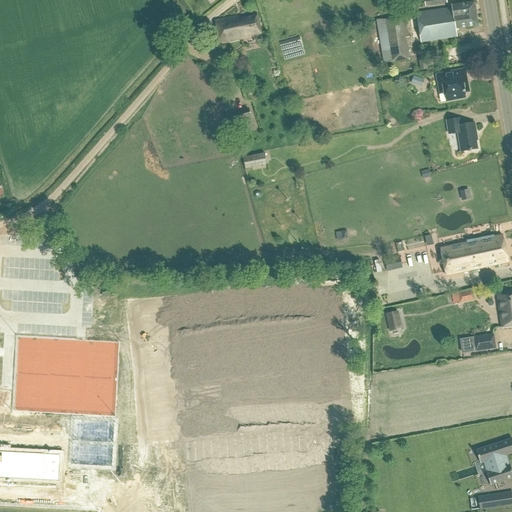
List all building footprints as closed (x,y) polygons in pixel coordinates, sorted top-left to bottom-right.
[(417,14),(422,42),(456,37),(455,29),(478,26),(474,2),(451,6),(452,9),(417,14)] [(258,16),(238,20),(238,17),(235,18),(235,17),(216,21),(221,44),(262,35),(258,16)] [(403,37),(407,37),(404,16),(385,19),(391,61),(406,58),(403,37)] [(417,59),(419,70),(426,69),(426,66),(432,65),(431,57),(417,59)] [(439,85),(444,84),(447,101),(466,98),(465,92),(468,92),(469,91),(469,90),(467,77),(459,78),(458,71),(437,74),(439,85)] [(413,75),(410,83),(419,86),(422,78),(413,75)] [(222,82),(215,84),(218,94),(225,92),(222,82)] [(227,115),(232,131),(254,124),(249,108),(227,115)] [(478,149),(476,140),(478,140),(475,123),(461,125),(460,119),(447,121),(449,134),(458,133),(461,152),(478,149)] [(243,157),(245,169),(267,165),(265,153),(243,157)] [(503,236),(440,249),(446,276),(508,262),(503,236)] [(383,260),(385,271),(401,267),(399,256),(394,258),(393,256),(390,256),(390,258),(389,256),(383,258),(384,260),(383,260)] [(457,293),(459,303),(473,299),(471,290),(457,293)] [(511,291),(500,294),(505,327),(511,325),(511,291)] [(396,312),(387,314),(390,332),(399,329),(396,312)] [(495,348),(493,335),(460,340),(462,353),(495,348)] [(37,402),(48,404),(50,397),(54,398),(57,384),(41,381),(37,402)] [(511,454),(511,443),(511,440),(474,452),(479,465),(487,462),(490,472),(485,474),(489,487),(511,479),(511,476),(508,466),(503,468),(500,458),(511,454)] [(0,478),(59,481),(60,455),(0,451),(0,478)] [(511,492),(478,497),(480,510),(511,504),(511,492)]
